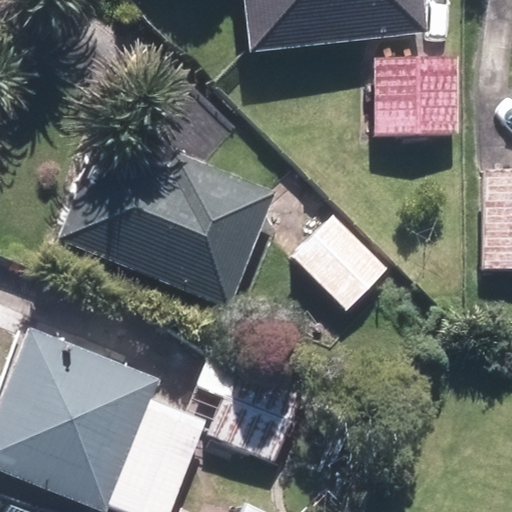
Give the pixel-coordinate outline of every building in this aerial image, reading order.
[(231,0),(237,55),(422,36),(418,0),(231,0)] [(453,62),(367,64),(369,136),(455,134),(453,62)] [(511,100),(511,71),(502,96),(511,100)] [(91,130),(49,244),(228,309),(270,195),(91,130)] [(511,171),(475,171),(475,271),(511,270),(511,171)] [(327,217),(286,257),(339,312),(380,272),(327,217)] [(101,511),(151,379),(19,330),(0,381),(0,474),(101,511)] [(225,378),(203,438),(270,463),(293,403),(225,378)]
